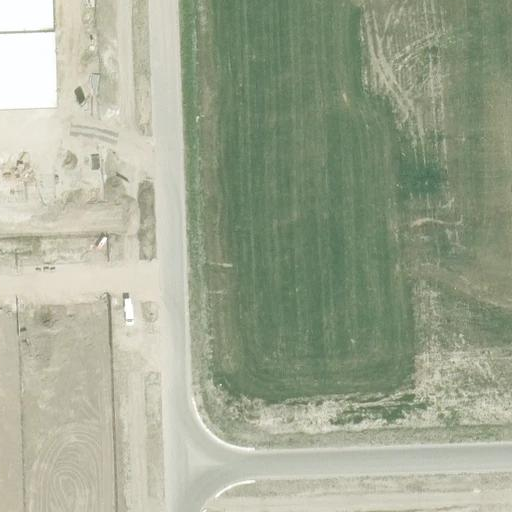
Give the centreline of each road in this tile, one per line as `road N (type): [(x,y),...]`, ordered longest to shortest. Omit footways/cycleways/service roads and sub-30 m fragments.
road 1 (unclassified): [(178,468),(162,0)]
road 2 (unclassified): [(178,468),(511,456)]
